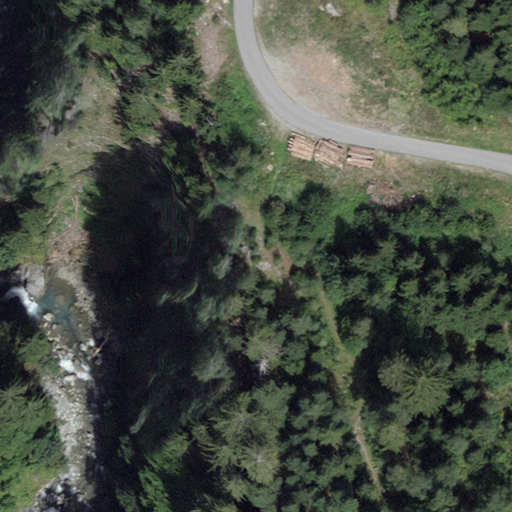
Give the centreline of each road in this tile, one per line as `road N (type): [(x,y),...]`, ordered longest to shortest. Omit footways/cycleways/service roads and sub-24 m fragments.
road 1 (track): [(296,117),(318,311),(368,511)]
road 2 (track): [(243,0),(259,78),(296,117),(358,137),(511,165)]
